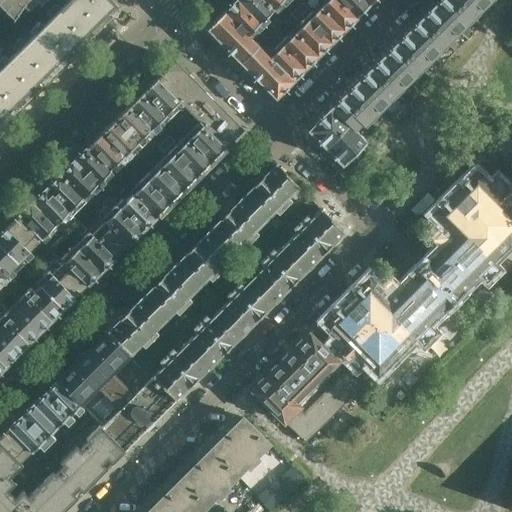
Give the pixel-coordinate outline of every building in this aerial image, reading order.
[(0,0),(0,6),(13,20),(14,21),(24,9),(27,12),(36,3),(41,7),(47,0),(0,0)] [(0,123),(14,109),(14,110),(16,108),(31,92),(31,93),(33,91),(48,76),(50,74),(65,59),(67,58),(67,57),(82,42),(84,41),(84,40),(99,25),(100,25),(101,24),(101,23),(116,8),(117,8),(117,7),(118,7),(117,5),(116,4),(115,4),(110,0),(67,0),(0,66),(0,123)] [(262,24),(237,0),(236,0),(224,12),(247,35),(254,28),(256,30),(262,24)] [(272,9),(262,0),(237,0),(262,24),(268,18),(265,16),(272,9)] [(286,0),(262,0),(272,9),(280,1),(282,4),(286,0)] [(356,17),(339,0),(326,0),(327,1),(321,7),(343,30),(356,17)] [(369,4),(364,0),(339,0),(356,17),(369,4)] [(473,19),(453,0),(440,0),(434,6),(457,29),(464,22),(467,25),(473,19)] [(483,3),(479,0),(453,0),(473,19),(479,13),(476,10),(483,3)] [(457,29),(434,6),(421,19),(447,44),(453,38),(451,35),(457,29)] [(343,30),(321,7),(314,14),(312,12),(306,18),(331,43),(343,30)] [(258,46),(247,35),(224,12),(208,28),(241,63),(258,46)] [(331,43),(306,18),(300,24),(302,26),(295,33),(318,55),(331,43)] [(447,44),(421,19),(409,32),(432,54),(438,47),(441,50),(447,44)] [(432,54),(409,32),(396,44),(422,70),(428,63),(425,61),(432,54)] [(318,55),(295,33),(289,39),(286,37),(280,43),(305,68),(318,55)] [(305,68),(280,43),(274,49),(276,52),(270,58),(292,81),(305,68)] [(422,70),(396,44),(383,57),(406,79),(413,73),(416,76),(422,70)] [(292,81),(270,58),(258,46),(241,63),(276,97),(292,81)] [(406,79),(383,57),(370,70),(396,95),(402,89),(399,86),(406,79)] [(243,129),(175,61),(157,79),(183,105),(199,122),(225,148),(243,129)] [(396,95),(370,70),(357,83),(380,105),(387,98),(390,101),(396,95)] [(183,105),(157,79),(143,93),(177,128),(184,121),(175,113),(172,116),(169,113),(175,107),(178,110),(183,105)] [(380,105),(357,83),(345,95),(370,120),(377,114),(374,111),(380,105)] [(177,128),(143,93),(129,107),(155,133),(160,129),(156,125),(163,119),(166,122),(162,126),(171,134),(177,128)] [(370,120),(345,95),(332,108),(349,125),(355,130),(361,124),(364,126),(370,120)] [(155,133),(129,107),(115,120),(138,143),(139,145),(147,137),(146,135),(147,134),(150,138),(155,133)] [(326,148),(349,125),(332,108),(309,131),(326,148)] [(138,143),(115,120),(102,134),(127,160),(132,156),(129,153),(138,143)] [(225,148),(199,122),(194,126),(197,130),(188,139),(211,162),(225,148)] [(343,165),(366,142),(355,130),(349,125),(326,148),(343,165)] [(127,160),(102,134),(88,148),(111,171),(120,162),(123,165),(127,160)] [(211,162),(188,139),(179,148),(176,145),(171,149),(197,175),(211,162)] [(111,171),(88,148),(74,161),(100,188),(106,182),(102,179),(111,171)] [(197,175),(171,149),(166,154),(170,157),(160,166),(183,189),(197,175)] [(100,188),(74,161),(60,175),(83,198),(91,190),(94,193),(100,188)] [(221,264),(231,254),(241,244),(244,247),(257,234),(254,231),(274,210),(278,214),(291,201),(288,197),(298,187),(298,186),(296,185),(278,166),(276,165),(275,164),(275,165),(274,165),(273,166),(263,176),(253,186),(243,196),(239,199),(240,200),(230,210),(229,209),(220,219),(210,229),(206,232),(206,233),(196,243),(196,242),(186,252),(187,252),(177,262),(176,262),(173,266),(163,276),(153,285),(153,286),(143,296),(143,295),(139,299),(129,309),(119,318),(120,319),(110,329),(109,328),(108,330),(107,331),(130,354),(140,343),(144,347),(157,333),(154,330),(164,320),(174,310),(177,313),(191,300),(187,297),(208,277),(211,280),(224,267),(221,264)] [(183,189),(160,166),(151,175),(148,172),(143,177),(169,203),(183,189)] [(428,325),(444,310),(445,311),(454,301),(464,292),(463,291),(479,276),(486,283),(498,270),(491,263),(507,247),(507,248),(511,242),(511,191),(496,176),(489,183),(475,169),(429,215),(443,228),(434,237),(443,246),(430,258),(429,257),(420,267),(410,276),(411,277),(399,290),(390,281),(381,290),(368,276),(322,322),(336,336),(329,343),(356,370),(363,363),(377,377),(400,354),(415,338),(423,345),(435,333),(428,325)] [(83,198),(60,175),(46,189),(73,215),(78,209),(75,206),(83,198)] [(169,203),(143,177),(139,181),(142,185),(133,193),(156,216),(169,203)] [(73,215),(46,189),(33,202),(55,225),(64,217),(67,220),(73,215)] [(156,216),(133,193),(125,202),(121,199),(116,204),(142,230),(156,216)] [(55,225),(33,202),(19,216),(39,237),(44,242),(50,236),(47,233),(55,225)] [(142,230),(116,204),(110,210),(113,213),(105,221),(128,244),(142,230)] [(331,245),(341,235),(343,233),(343,232),(343,231),(341,230),(323,212),(322,210),(321,210),(310,220),(307,217),(294,230),(297,233),(287,243),(310,266),(312,264),(311,264),(321,254),(322,254),(331,245)] [(39,237),(19,216),(6,228),(26,249),(39,237)] [(128,244),(105,221),(102,218),(88,232),(114,257),(128,244)] [(26,249),(6,228),(0,234),(0,245),(18,263),(23,257),(26,261),(32,255),(26,249)] [(114,257),(88,232),(83,237),(86,240),(78,248),(100,271),(114,257)] [(298,278),(308,268),(310,266),(287,243),(277,253),(273,250),(260,263),(264,266),(253,276),(276,299),(278,298),(278,297),(288,287),(288,288),(298,278)] [(18,263),(0,245),(0,268),(9,278),(15,272),(12,269),(18,263)] [(100,271),(78,248),(70,256),(67,253),(61,259),(67,266),(86,285),(100,271)] [(86,285),(67,266),(55,278),(74,297),(86,285)] [(9,278),(0,268),(0,280),(3,283),(9,278)] [(74,297),(55,278),(49,271),(43,277),(46,280),(40,286),(63,308),(74,297)] [(264,311),(274,301),(275,301),(276,299),(253,276),(243,286),(240,283),(227,296),(230,300),(220,310),(243,333),(245,331),(255,321),(264,311)] [(63,308),(40,286),(34,291),(31,288),(26,294),(51,320),(63,308)] [(51,320),(26,294),(20,300),(23,303),(17,309),(40,331),(51,320)] [(40,331),(17,309),(12,314),(8,311),(3,317),(28,343),(40,331)] [(231,344),(241,334),(241,335),(243,333),(220,310),(210,320),(207,316),(193,329),(197,333),(187,343),(209,366),(211,364),(221,354),(231,344)] [(28,343),(3,317),(0,319),(0,337),(17,354),(28,343)] [(176,399),(175,399),(153,376),(130,354),(107,331),(107,332),(107,331),(61,376),(62,377),(57,382),(83,409),(100,426),(124,450),(131,444),(131,443),(168,407),(176,399)] [(305,443),(362,386),(341,366),(309,334),(252,391),(305,443)] [(17,354),(0,337),(0,360),(5,366),(17,354)] [(197,377),(207,367),(208,368),(209,366),(187,343),(177,353),(173,349),(160,363),(163,366),(153,376),(175,399),(176,399),(178,397),(188,387),(198,378),(197,377)] [(83,409),(57,382),(56,382),(46,392),(69,415),(74,411),(78,414),(83,409)] [(69,415),(46,392),(34,404),(57,426),(63,420),(68,424),(73,419),(69,415)] [(57,426),(34,404),(21,416),(49,443),(55,438),(50,433),(57,426)] [(49,443),(21,416),(9,428),(10,428),(33,451),(39,444),(44,449),(49,443)] [(238,475),(269,444),(242,418),(212,448),(238,475)] [(65,510),(125,451),(124,450),(100,426),(85,440),(88,442),(82,448),(76,442),(62,456),(68,462),(62,468),(60,465),(40,485),(65,510)] [(33,451),(10,428),(6,432),(7,433),(4,436),(3,435),(0,437),(0,442),(22,465),(23,466),(35,454),(33,451)] [(2,485),(22,465),(0,442),(0,505),(2,504),(0,502),(0,497),(7,490),(2,485)] [(208,505),(238,475),(212,448),(182,478),(208,505)] [(155,511),(200,511),(208,505),(182,478),(152,508),(155,511)] [(63,511),(65,510),(40,485),(21,504),(16,498),(6,508),(2,504),(0,505),(0,511),(63,511)]
